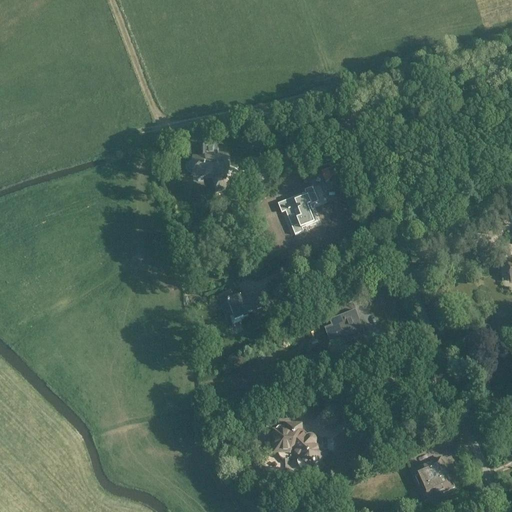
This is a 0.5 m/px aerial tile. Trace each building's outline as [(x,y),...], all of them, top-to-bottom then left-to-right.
[(187,164),(187,168),(188,170),(191,172),(192,172),(192,175),(202,175),(203,176),(213,176),(214,175),(215,179),(221,177),(220,175),(227,175),(227,154),(219,154),(219,145),(204,145),(204,158),(192,158),(192,161),(191,161),(188,162),(187,164)] [(215,179),(214,179),(216,190),(229,187),(227,176),(221,177),(215,179)] [(311,192),(279,205),(282,213),(286,211),(296,236),(304,232),(302,229),(317,223),(310,206),(316,204),(311,192)] [(323,193),(313,196),(317,207),(326,204),(323,193)] [(248,196),(240,203),(245,209),(253,202),(248,196)] [(230,292),(217,297),(225,319),(230,317),(233,325),(241,322),(240,319),(248,316),(247,313),(252,311),(262,308),(257,295),(256,295),(251,293),(249,297),(247,298),(242,300),(240,296),(232,299),(230,292)] [(352,301),(336,307),(340,318),(330,322),(332,327),(325,329),(332,348),(354,339),(357,347),(360,346),(358,339),(362,337),(357,324),(361,323),(352,301)] [(312,436),(311,436),(310,437),(309,437),(308,438),(306,439),(302,435),(302,433),(301,433),(301,426),(288,426),(289,433),(282,433),(276,439),(276,447),(282,453),(294,453),(300,458),(299,459),(299,460),(299,461),(298,463),(299,464),(299,465),(300,466),(300,467),(301,468),(302,468),(303,469),(305,469),(306,469),(307,468),(308,468),(309,467),(311,469),(325,455),(316,446),(317,445),(317,444),(317,443),(317,441),(317,440),(317,439),(316,439),(315,438),(315,437),(314,437),(313,436),(312,436)] [(250,440),(250,445),(253,447),(257,447),(259,445),(259,440),(257,438),(253,438),(250,440)] [(444,493),(454,488),(441,458),(430,463),(434,471),(427,474),(426,473),(416,477),(425,498),(436,493),(434,490),(441,487),(444,493)]
